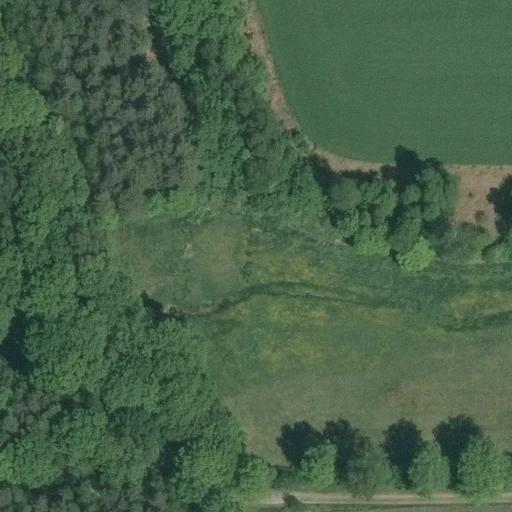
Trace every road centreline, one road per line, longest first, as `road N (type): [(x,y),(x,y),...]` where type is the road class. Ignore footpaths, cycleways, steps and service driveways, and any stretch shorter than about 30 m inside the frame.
road 1 (track): [(0,86),(215,488)]
road 2 (track): [(222,501),(511,499)]
road 3 (track): [(0,495),(215,488)]
